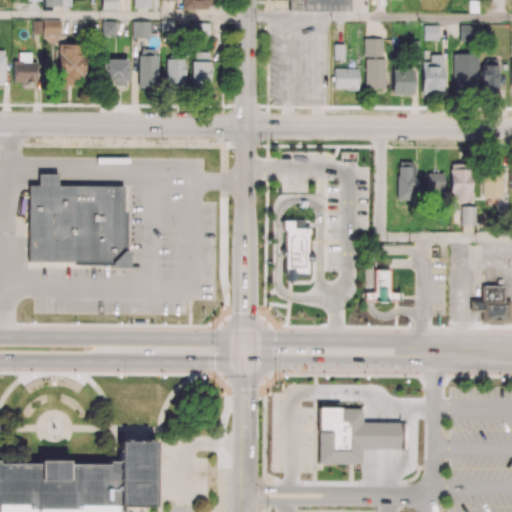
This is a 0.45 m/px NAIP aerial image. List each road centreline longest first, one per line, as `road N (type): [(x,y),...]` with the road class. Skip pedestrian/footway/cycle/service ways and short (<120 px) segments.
road 1 (tertiary): [(244,350),(247,0)]
road 2 (tertiary): [(511,128),(246,126)]
road 3 (tertiary): [(246,126),(0,123)]
road 4 (primary): [(511,351),(345,350)]
road 5 (primary): [(0,359),(104,362),(128,350)]
road 6 (primary): [(128,350),(105,340),(0,337)]
